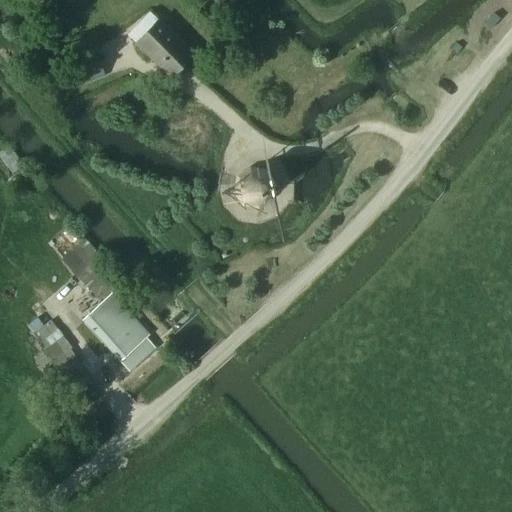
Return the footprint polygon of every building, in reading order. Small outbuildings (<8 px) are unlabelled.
[(233,0),(215,0),(222,8),(233,0)] [(159,20),(136,43),(171,78),(194,54),(159,20)] [(56,72),(67,91),(106,76),(99,58),(98,58),(89,36),(69,44),(78,67),(70,70),(68,65),(56,72)] [(33,176),(7,147),(0,153),(0,174),(2,177),(9,171),(12,175),(9,178),(17,187),(24,181),(25,183),(33,176)] [(233,190),(243,206),(262,209),(274,198),(273,180),(258,168),(240,174),(233,190)] [(84,239),(62,259),(101,302),(122,285),(101,263),(97,259),(100,256),(84,239)] [(102,304),(83,320),(130,372),(155,349),(145,338),(149,335),(141,326),(113,294),(102,304)] [(51,322),(35,333),(46,349),(34,357),(44,370),(51,365),(67,385),(73,392),(92,378),(70,350),(72,348),(51,322)]
